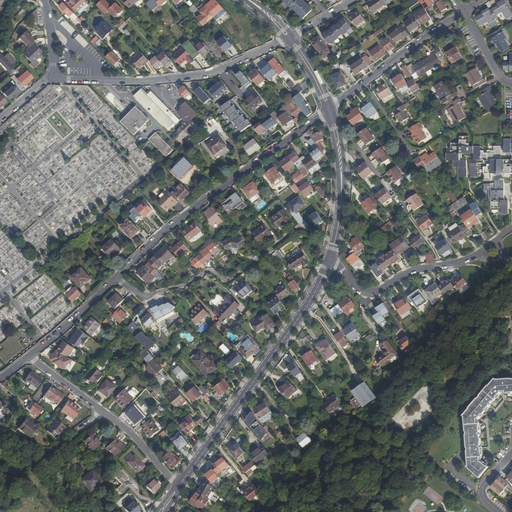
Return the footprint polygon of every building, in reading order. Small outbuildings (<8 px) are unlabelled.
[(75,0),(75,1),(74,0),(72,0),(70,3),(78,12),(88,3),(85,0),(75,0)] [(117,3),(116,4),(114,6),(113,5),(111,5),(105,0),(103,0),(98,5),(99,6),(101,9),(106,14),(110,10),(116,17),(119,15),(120,16),(122,13),(121,13),(123,11),(124,10),(117,3)] [(214,17),(224,9),(216,0),(213,0),(205,7),(207,10),(214,17)] [(312,9),(302,0),(284,0),(291,6),(304,18),(312,9)] [(383,0),(373,0),(368,4),(374,13),(387,4),(383,0)] [(441,0),(434,0),(442,12),(447,8),(441,0)] [(504,0),(500,3),(501,4),(498,5),(493,9),(494,9),(497,15),(502,12),(506,19),(511,15),(511,14),(510,10),(511,8),(511,6),(511,7),(508,0),(507,0),(505,2),(504,0)] [(83,21),(64,2),(60,6),(71,16),(72,15),(74,18),(75,17),(81,24),(83,22),(83,21)] [(18,21),(32,8),(28,4),(15,17),(18,21)] [(190,8),(197,18),(202,14),(198,9),(194,4),(190,8)] [(203,4),(198,9),(202,14),(207,10),(205,7),(203,4)] [(439,7),(438,5),(434,8),(438,14),(442,12),(441,10),(439,7)] [(421,25),(432,19),(425,9),(415,16),(415,17),(421,25)] [(489,9),(485,11),(485,12),(483,13),(475,18),(480,26),(488,22),(489,24),(496,21),(495,19),(498,18),(497,15),(494,9),(490,11),(489,9)] [(204,25),(214,17),(207,10),(202,14),(197,18),(204,25)] [(351,14),(348,17),(355,26),(365,19),(358,10),(354,13),(352,15),(351,14)] [(135,32),(141,26),(133,16),(126,22),(135,32)] [(415,17),(405,23),(411,32),(421,25),(415,17)] [(119,28),(125,23),(122,19),(116,25),(119,28)] [(343,30),(338,23),(328,30),(327,29),(321,33),(328,44),(334,39),(333,38),(343,30)] [(396,43),(402,39),(405,37),(406,38),(409,35),(403,26),(390,35),(396,43)] [(495,41),(496,44),(501,53),(510,48),(505,39),(506,37),(503,32),(502,32),(500,29),(491,34),(493,37),(492,38),(494,42),(495,41)] [(198,34),(195,30),(191,34),(198,41),(201,38),(198,34)] [(19,38),(27,46),(34,40),(31,37),(29,35),(30,34),(27,31),(19,38)] [(210,33),(205,37),(216,50),(213,52),(219,59),(222,56),(220,54),(225,51),(222,47),(216,41),(214,38),(213,36),(210,33)] [(331,52),(319,36),(312,42),(315,46),(314,46),(323,58),(331,52)] [(219,38),(216,41),(222,47),(222,46),(224,45),(219,38)] [(388,38),(381,42),(388,51),(394,47),(388,38)] [(203,56),(211,49),(204,41),(196,47),(203,56)] [(171,54),(173,56),(184,47),(181,43),(172,50),(174,51),(171,54)] [(226,43),(224,45),(222,46),(229,55),(234,52),(226,43)] [(33,44),(23,54),(32,63),(42,53),(33,44)] [(379,45),(370,52),(376,60),(386,54),(379,45)] [(184,47),(173,56),(181,65),(187,59),(190,63),(191,64),(196,60),(184,47)] [(435,50),(436,52),(437,53),(431,56),(425,60),(431,69),(443,63),(440,58),(445,55),(440,47),(435,50)] [(457,47),(448,52),(454,62),(463,57),(457,47)] [(157,57),(167,67),(173,62),(164,51),(157,57)] [(211,51),(204,57),(211,65),(218,59),(211,51)] [(121,59),(113,52),(107,57),(115,65),(119,61),(121,59)] [(132,60),(140,69),(150,60),(142,52),(132,60)] [(0,53),(0,62),(9,72),(11,74),(11,73),(15,70),(11,66),(15,62),(8,54),(4,58),(0,53)] [(366,55),(363,57),(369,66),(372,63),(366,55)] [(157,56),(151,62),(158,69),(163,64),(167,68),(167,67),(157,57),(157,56)] [(269,63),(270,64),(278,73),(279,75),(285,70),(275,58),(269,63)] [(357,75),(362,71),(361,71),(364,69),(364,70),(369,66),(363,58),(355,64),(351,67),(357,75)] [(425,60),(419,63),(413,67),(413,66),(412,64),(407,67),(408,70),(411,74),(412,75),(417,73),(419,76),(431,69),(425,60)] [(278,73),(270,64),(266,66),(261,70),(269,80),(278,73)] [(248,74),(258,86),(265,80),(256,68),(248,74)] [(483,80),(476,68),(467,74),(473,86),(477,83),(479,87),(487,82),(486,78),(483,80)] [(243,70),(237,75),(246,87),(252,83),(243,70)] [(23,86),(33,77),(30,74),(27,71),(17,79),(17,80),(14,83),(20,89),(23,86)] [(0,77),(0,82),(4,79),(8,76),(9,75),(11,74),(9,72),(6,74),(5,73),(0,77)] [(337,88),(340,86),(346,84),(341,72),(332,76),(337,88)] [(399,89),(407,84),(401,74),(393,79),(399,89)] [(420,88),(414,79),(407,83),(408,84),(407,84),(413,92),(420,88)] [(452,94),(449,88),(444,80),(434,87),(442,100),(441,101),(443,105),(449,101),(449,100),(458,96),(456,92),(453,94),(452,94)] [(216,85),(223,92),(226,89),(220,81),(216,85)] [(387,83),(376,90),(382,99),(393,92),(387,83)] [(223,92),(216,85),(209,90),(216,98),(223,92)] [(300,85),(293,91),(297,96),(298,95),(299,94),(300,93),(302,91),(304,90),(300,85)] [(3,94),(9,100),(17,92),(12,86),(3,94)] [(193,95),(185,86),(179,91),(186,98),(190,94),(191,96),(193,95)] [(195,91),(205,103),(211,98),(200,86),(195,91)] [(497,105),(493,97),(489,91),(490,90),(492,89),(490,86),(482,91),(483,94),(479,97),(487,110),(497,105)] [(253,87),(244,93),(247,98),(257,92),(253,87)] [(176,116),(152,92),(147,96),(142,90),(135,96),(169,131),(172,127),(168,123),(176,116)] [(256,96),(255,94),(245,102),(252,110),(259,104),(260,104),(259,104),(262,101),(257,95),(256,96)] [(307,105),(304,100),(299,94),(298,95),(297,96),(293,99),(295,101),(297,103),(298,105),(301,109),(302,108),(308,116),(312,113),(312,112),(312,111),(313,109),(311,106),(308,109),(306,105),(307,105)] [(426,101),(422,95),(415,99),(419,105),(426,101)] [(466,117),(462,110),(458,104),(459,104),(462,102),(460,99),(451,104),(453,107),(447,110),(455,123),(466,117)] [(222,106),(221,107),(225,113),(224,113),(228,118),(230,117),(234,122),(233,122),(237,128),(238,126),(242,131),(252,124),(249,119),(247,120),(243,115),(244,114),(240,109),(238,110),(234,105),(235,105),(231,100),(222,106)] [(364,108),(370,117),(378,111),(371,102),(364,108)] [(187,120),(190,123),(197,116),(186,104),(183,107),(181,109),(180,108),(178,111),(185,118),(187,120)] [(404,104),(398,108),(400,112),(399,113),(396,115),(401,123),(409,117),(404,110),(406,108),(404,104)] [(286,105),(284,106),(292,117),(293,115),(289,109),(286,105)] [(301,109),(298,105),(291,111),(295,116),(298,114),(297,113),(301,109)] [(135,134),(150,120),(137,106),(121,121),(135,134)] [(284,125),(288,123),(290,121),(293,119),(292,117),(284,106),(282,108),(280,109),(283,112),(284,111),(285,114),(279,118),(284,125)] [(355,112),(353,114),(349,117),(355,126),(365,118),(357,108),(354,110),(355,112)] [(211,115),(207,111),(202,116),(206,120),(211,115)] [(275,111),(271,114),(274,119),(279,116),(276,112),(275,111)] [(271,114),(260,122),(267,131),(277,123),(274,119),(271,114)] [(173,128),(181,121),(176,116),(168,123),(172,127),(173,128)] [(175,137),(179,141),(194,127),(191,124),(190,123),(187,120),(177,129),(177,132),(179,134),(175,137)] [(267,131),(260,122),(254,126),(256,129),(255,130),(259,135),(261,134),(262,134),(263,134),(266,132),(267,131)] [(420,122),(410,128),(413,133),(414,133),(415,134),(412,136),(414,140),(415,140),(418,144),(427,138),(422,129),(424,128),(420,122)] [(365,139),(363,140),(367,145),(375,139),(367,128),(359,134),(362,139),(364,138),(365,139)] [(322,142),(321,139),(317,141),(313,134),(315,134),(313,131),(309,134),(312,138),(319,147),(323,152),(325,149),(321,142),(322,142)] [(173,149),(156,132),(149,139),(166,156),(173,149)] [(320,132),(315,134),(313,134),(317,141),(321,139),(323,138),(320,132)] [(219,134),(213,139),(222,149),(227,145),(219,134)] [(511,159),(501,159),(499,159),(499,158),(501,158),(501,146),(494,146),(494,151),(493,151),(491,151),(491,153),(487,153),(484,153),(484,151),(481,151),(481,146),(469,146),(469,143),(466,143),(467,136),(460,136),(460,143),(453,143),(453,150),(451,150),(451,153),(446,153),(446,160),(453,160),(453,167),(458,167),(458,170),(460,170),(460,177),(467,177),(467,165),(467,162),(465,162),(465,160),(462,160),(460,160),(460,151),(462,151),(462,153),(474,153),(474,158),(476,158),(476,160),(484,160),(484,163),(472,163),(472,165),(470,165),(470,177),(477,177),(477,172),(480,172),(480,169),(484,170),(484,172),(484,180),(498,180),(498,183),(498,186),(496,186),(496,183),(484,183),(484,190),(487,190),(489,190),(489,194),(492,194),(491,201),(491,207),(498,207),(498,209),(501,210),(501,214),(508,214),(508,202),(506,202),(506,201),(508,201),(511,201),(511,197),(511,143),(511,144),(511,139),(504,139),(504,151),(506,151),(506,153),(511,152),(511,165),(511,166),(511,159)] [(321,156),(324,154),(319,148),(319,147),(312,138),(309,140),(316,150),(311,154),(312,155),(316,160),(321,156)] [(215,154),(222,149),(213,139),(206,144),(215,154)] [(257,149),(254,146),(247,151),(250,154),(257,149)] [(257,149),(250,154),(254,159),(262,152),(264,151),(261,148),(260,146),(257,149)] [(379,159),(378,160),(381,165),(389,159),(381,148),(373,154),(377,158),(378,157),(379,159)] [(295,152),(289,156),(295,163),(300,159),(295,152)] [(438,157),(435,152),(430,155),(433,160),(438,157)] [(421,157),(426,165),(433,160),(430,155),(428,153),(421,157)] [(308,170),(318,163),(316,160),(312,155),(306,159),(304,156),(302,156),(301,158),(300,159),(308,170)] [(286,171),(296,164),(295,163),(289,156),(279,163),(286,171)] [(430,170),(426,165),(421,157),(420,156),(415,160),(420,169),(424,166),(427,171),(430,170)] [(185,157),(180,163),(187,171),(193,165),(185,157)] [(442,163),(438,157),(433,160),(437,166),(442,163)] [(433,160),(426,165),(430,170),(434,168),(436,166),(437,166),(433,160)] [(366,162),(357,169),(364,179),(373,172),(366,162)] [(187,171),(180,163),(172,170),(180,178),(187,171)] [(404,177),(396,166),(388,172),(390,175),(395,183),(400,180),(403,180),(403,178),(404,177)] [(274,182),(282,177),(275,167),(267,173),(274,182)] [(300,170),(294,175),(299,181),(305,177),(300,170)] [(187,171),(180,178),(182,179),(189,172),(187,171)] [(294,175),(291,177),(295,183),(299,181),(294,175)] [(252,200),(258,196),(256,194),(260,191),(253,181),(249,185),(243,189),(252,200)] [(308,181),(299,188),(305,195),(313,189),(308,181)] [(291,186),(296,194),(300,191),(295,183),(291,186)] [(315,188),(322,198),(326,194),(319,185),(315,188)] [(184,192),(179,197),(183,200),(186,203),(187,202),(187,201),(189,199),(190,199),(191,200),(193,198),(193,196),(194,196),(185,187),(181,190),(184,192)] [(392,197),(385,188),(376,195),(383,204),(392,197)] [(446,192),(454,203),(458,200),(451,189),(446,192)] [(163,201),(160,204),(168,213),(171,210),(174,208),(175,209),(180,204),(180,203),(173,197),(168,191),(161,198),(163,201)] [(231,197),(231,196),(227,199),(227,200),(222,203),(229,212),(233,209),(234,209),(240,204),(244,201),(237,192),(233,195),(233,196),(231,197)] [(183,200),(179,197),(176,194),(173,197),(180,203),(183,200)] [(416,194),(414,196),(422,206),(424,204),(416,194)] [(422,206),(414,196),(407,201),(410,205),(411,205),(412,206),(412,207),(415,211),(422,206)] [(461,226),(468,236),(472,233),(468,227),(474,223),(479,220),(476,215),(470,205),(464,196),(458,200),(454,203),(458,210),(457,210),(464,221),(465,220),(466,223),(461,226)] [(377,207),(370,198),(367,201),(366,199),(361,202),(369,213),(377,207)] [(145,201),(142,204),(150,212),(152,210),(145,201)] [(304,215),(309,212),(301,201),(292,208),(299,217),(303,214),(304,215)] [(476,215),(482,212),(475,201),(470,205),(476,215)] [(137,208),(144,216),(146,218),(150,214),(149,213),(150,212),(142,204),(137,208)] [(447,208),(451,214),(457,210),(453,204),(447,208)] [(133,214),(131,216),(137,222),(140,217),(141,218),(144,216),(137,208),(136,207),(131,211),(133,214)] [(209,210),(205,213),(210,220),(209,221),(210,223),(211,224),(213,226),(218,222),(219,224),(224,221),(219,215),(220,214),(215,207),(210,211),(209,210)] [(272,218),(272,219),(284,210),(283,209),(272,218)] [(284,210),(272,219),(279,227),(284,223),(286,224),(291,220),(284,210)] [(318,211),(310,216),(317,226),(325,221),(318,211)] [(431,219),(428,215),(418,222),(423,230),(429,225),(430,226),(434,223),(431,219)] [(125,223),(136,234),(140,231),(132,222),(132,221),(131,221),(129,219),(125,223)] [(187,229),(183,232),(189,240),(202,231),(195,222),(190,227),(187,229)] [(136,234),(125,223),(121,226),(132,238),(136,234)] [(253,233),(253,234),(265,225),(253,233)] [(265,225),(253,234),(257,239),(260,237),(262,240),(271,234),(265,225)] [(464,234),(460,227),(459,226),(454,229),(459,237),(464,234)] [(461,226),(460,227),(464,234),(465,235),(467,237),(468,236),(461,226)] [(457,239),(459,237),(454,229),(447,234),(454,243),(458,240),(457,239)] [(491,238),(486,230),(483,232),(488,240),(491,238)] [(425,241),(419,232),(413,236),(420,245),(425,241)] [(358,236),(354,238),(355,240),(354,241),(350,244),(353,249),(358,256),(363,252),(360,249),(365,246),(358,236)] [(420,245),(413,236),(410,239),(416,248),(420,245)] [(237,239),(229,238),(223,243),(229,250),(231,248),(233,250),(237,251),(246,244),(240,237),(237,239)] [(407,249),(410,247),(402,237),(399,239),(405,247),(407,249)] [(112,239),(102,249),(106,253),(107,252),(111,256),(120,248),(112,239)] [(402,249),(405,247),(399,239),(396,241),(402,249)] [(452,247),(446,239),(436,246),(442,255),(452,247)] [(188,248),(182,241),(174,247),(176,248),(174,250),(179,256),(188,248)] [(203,264),(207,261),(206,259),(211,255),(211,254),(219,248),(213,241),(196,255),(197,257),(201,262),(203,264)] [(402,249),(396,241),(390,245),(393,249),(397,254),(400,252),(401,252),(400,251),(402,249)] [(166,262),(174,255),(166,246),(158,253),(166,262)] [(364,263),(358,256),(353,249),(350,252),(352,254),(352,255),(351,256),(348,258),(356,269),(358,268),(359,269),(360,268),(360,267),(364,263)] [(385,255),(392,264),(397,261),(398,263),(401,260),(397,254),(393,249),(385,255)] [(309,262),(302,252),(291,259),(296,267),(302,263),(304,266),(309,262)] [(157,269),(166,262),(158,253),(150,261),(157,269)] [(202,267),(204,265),(203,264),(201,262),(197,257),(194,260),(202,267)] [(296,267),(291,259),(288,261),(293,269),(296,267)] [(157,269),(150,261),(149,261),(144,265),(155,277),(156,278),(161,273),(157,269)] [(138,272),(139,273),(149,283),(155,277),(161,282),(156,278),(155,277),(144,265),(138,272)] [(82,268),(72,276),(81,287),(91,279),(82,268)] [(149,283),(139,273),(137,274),(143,280),(143,279),(148,284),(149,283)] [(162,280),(169,287),(172,286),(161,273),(156,278),(161,282),(162,280)] [(451,281),(455,286),(458,290),(462,287),(463,288),(469,283),(461,273),(451,281)] [(294,290),(300,286),(295,279),(290,283),(294,290)] [(446,280),(438,286),(443,292),(444,293),(445,292),(447,293),(449,291),(449,290),(449,289),(450,290),(455,286),(451,281),(449,279),(447,280),(446,280)] [(253,289),(245,280),(235,288),(243,297),(253,289)] [(432,300),(443,292),(438,286),(436,283),(425,291),(432,300)] [(285,284),(275,291),(282,301),(287,297),(292,294),(285,284)] [(76,287),(67,295),(73,301),(81,293),(76,287)] [(417,309),(428,301),(419,289),(408,297),(412,302),(411,303),(413,305),(414,304),(417,309)] [(110,311),(112,313),(118,306),(124,300),(117,293),(109,302),(115,307),(110,311)] [(60,296),(33,317),(38,323),(47,316),(49,318),(55,313),(67,305),(60,296)] [(224,308),(230,315),(239,305),(230,296),(225,301),(228,303),(224,308)] [(353,306),(347,298),(342,301),(344,304),(348,310),(353,306)] [(401,300),(394,305),(401,315),(409,309),(412,307),(405,298),(401,300)] [(165,313),(174,310),(176,306),(175,306),(174,307),(171,305),(172,304),(168,301),(164,303),(164,302),(160,304),(161,307),(160,307),(158,304),(158,303),(157,303),(150,306),(155,316),(165,313)] [(387,319),(384,316),(390,312),(384,302),(377,307),(380,312),(374,316),(379,324),(387,319)] [(197,309),(190,316),(198,323),(208,312),(199,303),(195,307),(197,309)] [(336,318),(345,312),(341,307),(338,303),(330,309),(336,318)] [(118,306),(112,313),(111,313),(114,315),(113,316),(115,318),(115,319),(116,320),(117,319),(121,322),(128,314),(125,312),(122,309),(118,306)] [(230,315),(224,308),(221,312),(228,318),(230,315)] [(148,313),(141,319),(148,327),(154,321),(152,317),(148,313)] [(268,314),(252,324),(256,329),(263,324),(267,330),(275,325),(268,314)] [(84,328),(92,335),(101,324),(92,317),(86,324),(84,328)] [(112,320),(108,317),(103,322),(107,325),(112,320)] [(212,327),(215,329),(221,324),(218,321),(213,325),(212,327)] [(133,322),(127,327),(131,331),(137,325),(133,322)] [(361,334),(352,322),(345,328),(344,326),(342,327),(351,341),(361,334)] [(74,337),(72,336),(70,339),(78,346),(80,343),(83,345),(90,337),(86,334),(79,328),(75,333),(76,334),(74,337)] [(340,329),(333,334),(342,347),(347,344),(349,346),(350,345),(340,329)] [(142,332),(136,337),(143,346),(144,347),(151,341),(142,332)] [(307,345),(311,342),(307,336),(302,339),(307,345)] [(412,344),(409,340),(410,339),(407,336),(400,341),(403,344),(400,346),(404,351),(412,344)] [(243,347),(240,350),(247,358),(252,354),(259,347),(251,338),(243,346),(243,347)] [(326,359),(336,352),(327,339),(324,341),(317,346),(326,359)] [(58,351),(67,356),(70,350),(72,351),(74,347),(65,341),(63,345),(62,346),(61,346),(58,351)] [(385,351),(391,359),(397,354),(388,341),(382,345),(385,350),(385,351)] [(219,347),(227,355),(231,351),(223,343),(219,347)] [(191,357),(193,359),(202,351),(200,349),(191,357)] [(71,363),(73,360),(68,357),(67,356),(58,351),(57,350),(50,360),(54,362),(55,361),(57,363),(57,364),(58,365),(58,366),(62,369),(64,369),(65,369),(69,363),(71,363)] [(303,356),(309,365),(318,359),(312,350),(303,356)] [(211,361),(202,351),(193,359),(208,375),(218,366),(213,360),(211,361)] [(232,368),(243,358),(237,351),(226,361),(232,368)] [(381,356),(386,363),(391,359),(385,351),(384,351),(384,352),(384,353),(385,354),(381,356)] [(160,365),(154,357),(146,364),(151,370),(150,371),(155,375),(158,372),(157,371),(159,370),(160,371),(163,367),(162,367),(160,365)] [(288,367),(292,372),(298,367),(294,362),(288,367)] [(180,366),(179,366),(174,371),(182,380),(188,375),(180,366)] [(97,384),(105,374),(96,367),(88,377),(97,384)] [(298,367),(292,372),(294,376),(301,371),(298,367)] [(43,381),(31,373),(26,380),(38,388),(43,381)] [(496,380),(495,379),(494,378),(492,382),(488,386),(487,386),(479,396),(477,399),(476,399),(468,409),(462,417),(463,418),(465,432),(466,432),(466,435),(465,435),(466,447),(467,447),(467,451),(468,464),(467,466),(474,472),(474,473),(479,477),(488,466),(487,465),(486,465),(481,460),(479,461),(479,456),(481,455),(481,454),(480,453),(477,425),(478,424),(478,422),(475,422),(475,418),(476,417),(495,395),(495,394),(511,392),(511,379),(510,379),(510,378),(496,380)] [(225,379),(215,386),(221,395),(229,389),(231,387),(231,386),(230,386),(225,379)] [(109,397),(117,387),(108,380),(100,390),(109,397)] [(288,381),(296,391),(297,390),(289,380),(288,381)] [(288,382),(281,387),(289,397),(296,391),(288,381),(288,382)] [(366,382),(352,391),(363,408),(377,398),(366,382)] [(203,386),(200,388),(204,392),(205,394),(206,394),(208,392),(203,386)] [(58,392),(55,390),(51,387),(45,396),(50,400),(52,402),(53,400),(59,405),(65,396),(59,391),(58,392)] [(195,387),(188,394),(194,401),(202,394),(195,387)] [(289,397),(281,387),(279,388),(288,398),(289,397)] [(155,389),(151,393),(155,397),(159,394),(155,389)] [(134,398),(133,397),(128,393),(125,390),(116,399),(119,402),(125,407),(134,398)] [(172,394),(168,398),(176,407),(179,405),(181,403),(182,405),(187,400),(178,390),(172,395),(172,394)] [(328,401),(324,404),(330,413),(342,404),(335,394),(327,400),(328,401)] [(357,408),(361,405),(354,398),(351,401),(357,408)] [(81,410),(69,401),(61,411),(74,420),(81,410)] [(258,407),(264,416),(271,411),(265,402),(258,407)] [(351,402),(349,403),(355,413),(358,411),(351,402)] [(36,416),(42,409),(34,403),(28,410),(36,416)] [(136,424),(144,417),(135,407),(128,414),(133,419),(132,420),(136,424)] [(258,407),(254,409),(260,418),(264,416),(258,407)] [(245,419),(262,441),(270,435),(253,413),(245,419)] [(198,425),(206,419),(202,414),(194,420),(197,425),(198,425)] [(194,420),(190,415),(185,418),(179,423),(187,433),(197,425),(194,420)] [(31,437),(38,428),(26,419),(19,428),(31,437)] [(152,436),(160,430),(151,419),(143,427),(147,433),(149,432),(152,436)] [(58,435),(65,426),(57,420),(50,429),(58,435)] [(306,432),(302,434),(310,443),(313,440),(306,432)] [(93,433),(91,435),(94,438),(95,437),(101,444),(102,443),(93,433)] [(183,433),(173,441),(181,451),(191,443),(183,433)] [(304,448),(310,443),(302,434),(297,439),(304,448)] [(93,450),(101,444),(95,437),(94,438),(91,435),(84,441),(93,450)] [(114,457),(124,448),(119,442),(119,443),(115,439),(106,448),(114,457)] [(236,458),(244,451),(238,444),(237,443),(229,449),(236,458)] [(262,445),(253,452),(259,460),(268,453),(262,445)] [(127,461),(133,455),(131,452),(125,458),(127,461)] [(176,455),(172,452),(165,458),(169,462),(168,463),(174,469),(180,462),(175,456),(176,455)] [(257,462),(259,460),(253,452),(251,454),(257,462)] [(87,461),(82,454),(72,463),(76,468),(75,469),(80,475),(92,465),(87,461)] [(137,473),(144,466),(134,456),(127,462),(137,473)] [(214,470),(217,474),(225,467),(227,470),(228,470),(231,467),(223,457),(215,463),(217,465),(218,467),(214,470)] [(257,467),(252,461),(244,468),(248,474),(257,467)] [(92,493),(103,481),(91,469),(79,481),(92,493)] [(217,474),(214,470),(213,469),(211,471),(206,474),(208,476),(208,477),(212,482),(219,477),(217,474)] [(121,470),(114,477),(121,485),(116,489),(121,494),(132,484),(128,479),(129,478),(121,470)] [(201,487),(198,492),(203,494),(208,497),(214,488),(216,487),(212,482),(208,477),(208,476),(202,485),(203,485),(202,488),(201,487)] [(499,476),(494,482),(504,490),(508,484),(504,480),(499,476)] [(161,486),(157,483),(154,479),(146,487),(153,494),(161,486)] [(222,481),(216,487),(219,490),(225,484),(222,481)] [(499,495),(504,490),(494,482),(493,484),(490,487),(493,490),(499,495)] [(250,500),(260,492),(253,484),(250,487),(250,488),(244,493),(250,500)] [(208,501),(209,498),(208,497),(203,494),(202,496),(197,492),(190,502),(195,506),(201,497),(208,501)] [(124,507),(125,508),(134,500),(133,499),(124,507)] [(134,500),(125,508),(127,511),(136,511),(141,508),(134,500)]
